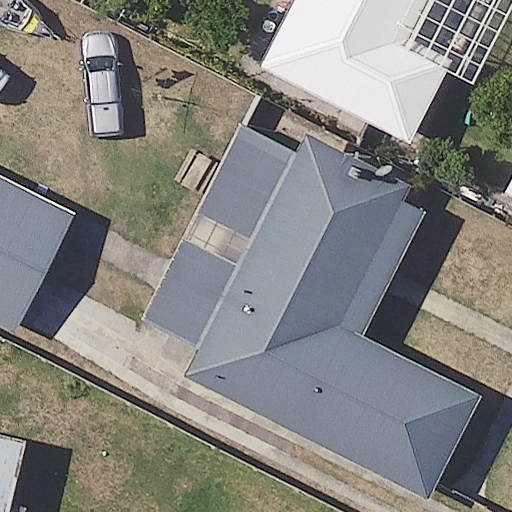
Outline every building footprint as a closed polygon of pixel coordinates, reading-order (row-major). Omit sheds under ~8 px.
[(245,6),(228,40),(402,124),(462,0),(229,0),(230,0),(237,4),(245,6)] [(418,199),(240,110),(140,309),(199,338),(186,364),(422,483),(476,377),(358,318),(418,199)] [(511,123),(487,176),(511,187),(511,123)] [(69,203),(0,169),(0,313),(12,319),(69,203)] [(207,511),(225,478),(110,418),(71,493),(108,511),(207,511)]
